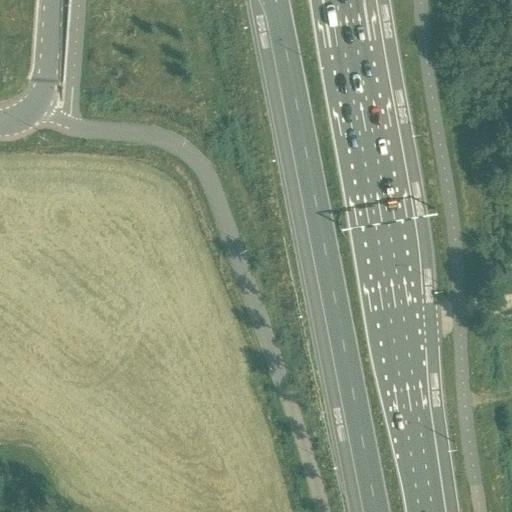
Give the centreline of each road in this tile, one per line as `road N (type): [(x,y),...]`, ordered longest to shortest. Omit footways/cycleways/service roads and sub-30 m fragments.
road 1 (primary): [(277,0),(378,511)]
road 2 (primary): [(434,511),(343,0)]
